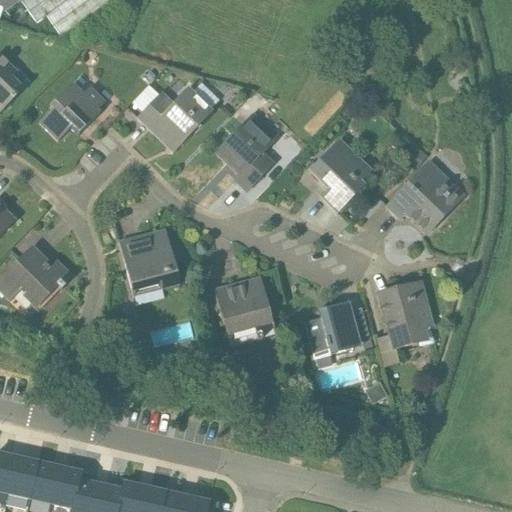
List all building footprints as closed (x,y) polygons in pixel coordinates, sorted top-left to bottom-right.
[(0,0),(0,4),(5,12),(20,0),(0,0)] [(109,3),(106,0),(24,0),(19,4),(35,26),(45,19),(59,39),(109,3)] [(0,59),(0,114),(21,92),(11,82),(17,76),(0,59)] [(89,90),(82,97),(71,87),(49,109),(52,112),(39,125),(58,144),(71,130),(78,137),(99,115),(96,112),(104,105),(89,90)] [(162,96),(138,121),(155,138),(171,153),(172,154),(211,114),(210,114),(192,96),(188,92),(173,107),(162,96)] [(272,167),(261,157),(276,141),(252,118),(216,155),(239,177),(235,182),(247,193),(272,167)] [(363,188),(359,184),(370,174),(339,143),(310,173),(329,191),(321,199),(337,214),(363,188)] [(427,159),(420,151),(407,164),(415,171),(427,159)] [(428,165),(387,208),(399,220),(405,215),(427,236),(463,199),(428,165)] [(0,237),(14,223),(0,209),(0,237)] [(134,241),(118,245),(131,291),(159,284),(161,291),(179,287),(165,232),(143,238),(134,241)] [(0,283),(0,293),(10,303),(21,292),(38,308),(57,288),(61,292),(64,289),(63,288),(71,279),(55,263),(47,271),(39,264),(42,260),(32,250),(0,283)] [(275,338),(267,306),(262,307),(258,289),(237,294),(235,286),(213,292),(223,328),(228,327),(233,343),(255,337),(257,343),(275,338)] [(430,329),(421,297),(417,297),(415,287),(380,297),(394,351),(417,345),(414,333),(430,329)] [(319,321),(305,325),(311,349),(313,356),(314,361),(328,357),(353,351),(361,349),(358,340),(351,313),(349,305),(325,312),(317,314),(319,321)] [(139,348),(137,340),(127,343),(129,351),(139,348)] [(378,385),(363,393),(371,408),(386,400),(378,385)] [(0,449),(0,491),(11,494),(20,455),(0,449)] [(20,455),(11,494),(32,500),(41,460),(20,455)] [(41,460),(32,500),(53,505),(62,465),(41,460)] [(62,465),(53,505),(75,510),(84,470),(62,465)] [(83,479),(75,511),(95,511),(102,484),(83,479)] [(123,489),(118,511),(140,511),(146,486),(125,481),(123,489)] [(102,484),(95,511),(118,511),(123,489),(102,484)] [(146,486),(140,511),(162,511),(168,491),(146,486)] [(168,491),(162,511),(184,511),(188,496),(168,491)] [(188,496),(184,511),(208,511),(211,502),(188,496)]
